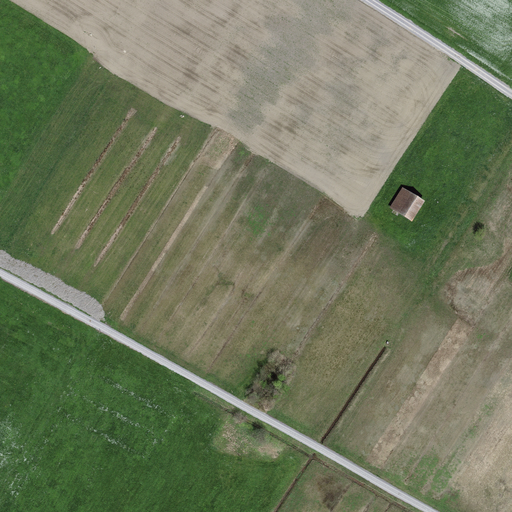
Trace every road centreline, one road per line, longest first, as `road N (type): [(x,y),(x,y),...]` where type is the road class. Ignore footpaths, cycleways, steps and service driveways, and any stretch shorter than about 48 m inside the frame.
road 1 (track): [(0,275),(432,511)]
road 2 (track): [(364,0),(511,95)]
